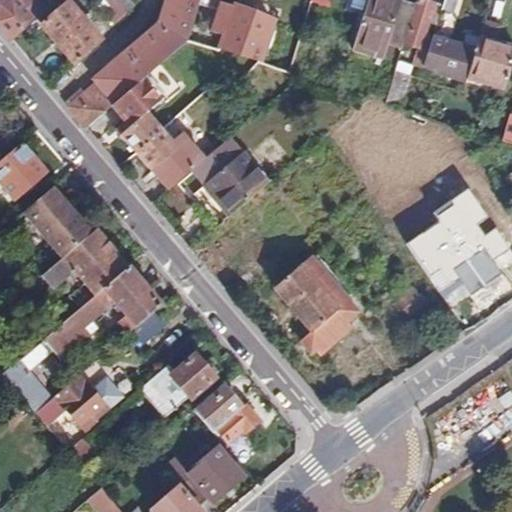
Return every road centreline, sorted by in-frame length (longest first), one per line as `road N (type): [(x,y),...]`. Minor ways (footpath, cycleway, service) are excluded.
road 1 (residential): [(0,56),(336,450)]
road 2 (residential): [(336,450),(511,322)]
